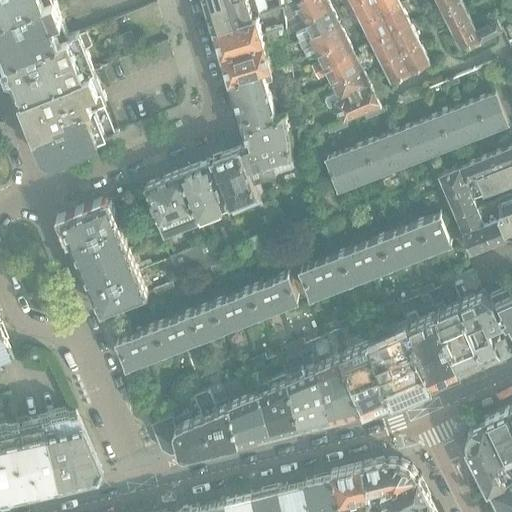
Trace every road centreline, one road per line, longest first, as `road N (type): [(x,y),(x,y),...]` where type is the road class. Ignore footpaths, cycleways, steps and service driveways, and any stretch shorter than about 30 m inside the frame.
road 1 (residential): [(38,198),(204,130),(213,111),(184,0)]
road 2 (tertiary): [(136,487),(425,411)]
road 3 (residential): [(136,487),(84,338)]
road 4 (residential): [(84,338),(38,198)]
